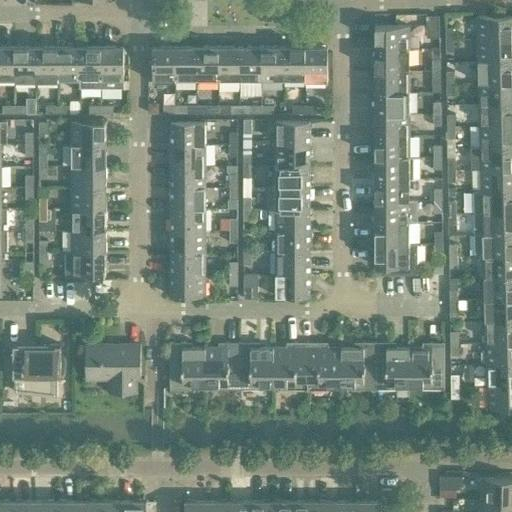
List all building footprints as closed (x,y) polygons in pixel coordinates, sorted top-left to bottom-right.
[(426,15),(427,37),(439,37),(439,15),(426,15)] [(477,16),(477,39),(511,37),(511,28),(511,24),(511,15),(477,16)] [(375,41),(375,49),(409,48),(415,48),(415,36),(409,36),(409,25),(375,26),(375,41)] [(446,28),(446,40),(454,39),(454,27),(446,28)] [(511,37),(477,39),(478,60),(511,59),(511,52),(511,51),(511,37)] [(454,39),(446,40),(446,52),(454,51),(454,39)] [(80,47),(80,81),(80,89),(101,89),(101,46),(87,46),(87,47),(80,47)] [(115,46),(101,46),(101,89),(124,88),(124,47),(115,47),(115,46)] [(176,81),(176,46),(162,46),(162,47),(153,47),(153,81),(176,81)] [(189,46),(176,46),(176,81),(197,81),(197,47),(190,47),(189,46)] [(205,47),(197,47),(197,81),(219,81),(219,46),(205,46),(205,47)] [(233,46),(219,46),(219,81),(240,81),(240,47),(233,47),(233,46)] [(248,47),(240,47),(240,81),(262,81),(262,46),(248,46),(248,47)] [(276,46),(262,46),(262,81),(284,81),(284,47),(276,47),(276,46)] [(291,47),(284,47),(284,81),(305,81),(305,46),(291,46),(291,47)] [(319,46),(305,46),(305,81),(328,81),(328,47),(319,47),(319,46)] [(0,81),(15,82),(15,47),(1,47),(1,48),(0,47),(0,81)] [(15,82),(36,81),(36,47),(29,48),(29,47),(15,47),(15,82)] [(36,81),(58,81),(58,47),(44,47),(36,47),(36,81)] [(58,81),(80,81),(80,47),(72,47),(58,47),(58,81)] [(375,56),(375,70),(409,70),(409,48),(375,49),(375,56)] [(432,58),(432,70),(440,70),(440,58),(432,58)] [(478,60),(479,82),(511,80),(511,60),(511,59),(478,60)] [(376,84),(376,91),(409,91),(409,70),(375,70),(375,84),(376,84)] [(440,70),(432,70),(433,92),(441,92),(440,70)] [(446,71),(446,83),(454,83),(454,71),(446,71)] [(511,80),(479,82),(479,103),(511,102),(511,80)] [(454,83),(446,83),(447,95),(455,95),(454,83)] [(375,99),(375,113),(410,113),(409,91),(376,91),(376,99),(375,99)] [(433,101),(433,113),(441,113),(441,101),(433,101)] [(511,102),(479,103),(480,125),(511,124),(511,102)] [(58,114),(58,105),(46,105),(46,114),(58,114)] [(70,105),(58,105),(58,114),(70,114),(70,105)] [(102,113),(102,105),(90,105),(90,113),(102,113)] [(114,105),(102,105),(102,113),(114,113),(114,105)] [(176,113),(176,105),(164,105),(164,113),(176,113)] [(188,105),(176,105),(176,113),(188,113),(188,105)] [(219,113),(219,105),(207,105),(207,113),(219,113)] [(231,105),(219,105),(219,113),(231,113),(231,105)] [(262,113),(262,105),(250,105),(250,113),(262,113)] [(274,105),(262,105),(262,113),(274,113),(274,105)] [(305,113),(305,105),(293,105),(293,113),(305,113)] [(317,105),(305,105),(305,113),(317,113),(317,105)] [(15,114),(15,106),(3,106),(3,114),(15,114)] [(27,106),(15,106),(15,114),(27,114),(27,106)] [(376,127),(376,135),(410,135),(410,113),(375,113),(375,127),(376,127)] [(441,113),(433,113),(433,125),(441,125),(441,113)] [(447,114),(447,126),(455,126),(455,114),(447,114)] [(39,133),(47,133),(47,121),(39,121),(39,133)] [(72,121),(72,144),(105,144),(105,136),(106,136),(106,121),(105,121),(72,121)] [(170,122),(170,144),(205,144),(205,121),(171,121),(171,122),(170,122)] [(243,121),(243,133),(252,133),(252,121),(243,121)] [(276,121),(276,144),(311,144),(311,130),(310,130),(310,121),(276,121)] [(511,124),(480,125),(480,147),(511,146),(511,124)] [(455,126),(447,126),(447,138),(455,138),(455,126)] [(25,132),(25,144),(33,144),(33,132),(25,132)] [(229,132),(229,144),(238,144),(238,132),(229,132)] [(375,143),(375,157),(410,157),(410,135),(376,135),(376,143),(375,143)] [(33,144),(25,144),(25,156),(33,156),(33,144)] [(39,144),(39,165),(47,165),(47,153),(50,150),(50,144),(39,144)] [(72,144),(71,165),(106,165),(106,151),(105,151),(105,144),(72,144)] [(171,158),(171,165),(205,165),(205,144),(170,144),(170,158),(171,158)] [(238,144),(229,144),(229,156),(237,156),(238,144)] [(276,144),(276,165),(310,165),(310,157),(311,157),(311,144),(276,144)] [(434,145),(434,157),(442,157),(442,144),(434,145)] [(471,169),(481,169),(511,167),(511,146),(480,147),(470,147),(471,169)] [(244,153),(244,165),(252,165),(252,153),(244,153)] [(376,171),(376,178),(410,178),(419,179),(419,157),(410,157),(375,157),(375,171),(376,171)] [(442,157),(434,157),(434,169),(442,169),(442,157)] [(447,158),(448,170),(456,170),(456,158),(447,158)] [(47,165),(39,165),(39,177),(47,178),(47,165)] [(71,165),(71,187),(105,187),(105,179),(106,179),(106,165),(71,165)] [(170,173),(170,187),(205,187),(205,165),(171,165),(171,173),(170,173)] [(229,175),(229,187),(237,187),(237,165),(227,165),(227,171),(229,175)] [(252,165),(244,165),(244,178),(252,177),(252,165)] [(276,165),(276,187),(311,187),(311,173),(310,173),(310,165),(276,165)] [(511,167),(481,169),(481,190),(511,189),(511,167)] [(456,170),(448,170),(448,182),(456,182),(456,170)] [(25,175),(25,187),(33,187),(33,175),(25,175)] [(375,186),(375,200),(410,200),(410,178),(376,178),(376,186),(375,186)] [(33,187),(25,187),(25,199),(33,199),(33,187)] [(71,187),(71,209),(106,208),(106,194),(105,194),(105,187),(71,187)] [(171,201),(171,209),(205,208),(205,187),(170,187),(170,201),(171,201)] [(237,187),(229,187),(229,199),(237,199),(237,187)] [(268,209),(276,208),(310,208),(310,201),(311,201),(311,187),(276,187),(268,187),(268,209)] [(434,188),(435,200),(443,200),(442,188),(434,188)] [(473,191),(474,212),(511,211),(511,189),(481,190),(473,191)] [(39,196),(39,208),(47,208),(47,196),(39,196)] [(244,197),(244,209),(252,209),(252,196),(244,197)] [(376,214),(376,222),(410,222),(418,222),(418,200),(410,200),(375,200),(375,214),(376,214)] [(443,200),(435,200),(435,212),(443,212),(443,200)] [(448,201),(448,213),(456,213),(456,201),(448,201)] [(47,208),(39,208),(39,230),(55,230),(55,209),(47,208)] [(71,209),(71,230),(105,230),(105,222),(106,222),(106,208),(71,209)] [(170,216),(170,230),(205,230),(205,208),(171,209),(171,216),(170,216)] [(276,208),(276,230),(311,230),(311,216),(310,216),(310,208),(276,208)] [(252,209),(244,209),(244,221),(252,221),(252,209)] [(511,211),(474,212),(475,234),(511,232),(511,211)] [(456,213),(448,213),(448,225),(457,225),(456,213)] [(25,218),(25,230),(33,230),(33,218),(25,218)] [(229,218),(229,230),(237,230),(237,218),(229,218)] [(375,229),(375,243),(410,243),(410,222),(376,222),(376,229),(375,229)] [(33,230),(25,230),(25,242),(33,242),(33,230)] [(71,230),(71,252),(106,252),(106,238),(105,238),(105,230),(71,230)] [(171,244),(171,252),(205,252),(205,230),(170,230),(170,244),(171,244)] [(237,230),(229,230),(229,242),(237,242),(237,230)] [(276,251),(276,252),(310,252),(310,244),(311,244),(311,230),(276,230),(276,239),(273,239),(272,241),(272,249),(273,251),(276,251)] [(435,231),(435,243),(443,243),(443,231),(435,231)] [(475,255),(483,255),(511,254),(511,232),(475,234),(475,255)] [(39,240),(39,252),(47,252),(47,240),(39,240)] [(244,240),(244,252),(252,252),(252,240),(244,240)] [(410,243),(375,243),(375,257),(376,257),(376,266),(381,266),(381,274),(418,274),(418,243),(410,243)] [(443,243),(435,243),(435,255),(443,255),(443,243)] [(449,244),(449,256),(457,256),(457,244),(449,244)] [(47,252),(39,252),(39,264),(47,264),(47,252)] [(106,252),(71,252),(65,252),(65,280),(86,280),(86,274),(105,274),(105,265),(106,265),(106,252)] [(170,259),(170,273),(205,273),(205,252),(171,252),(171,259),(170,259)] [(252,252),(244,252),(244,264),(252,264),(252,252)] [(276,252),(276,273),(311,273),(311,259),(310,259),(310,252),(276,252)] [(484,277),(511,276),(511,254),(483,255),(483,264),(479,264),(479,276),(484,276),(484,277)] [(449,256),(449,268),(457,268),(457,256),(449,256)] [(25,261),(25,273),(34,273),(34,261),(25,261)] [(229,261),(229,273),(237,273),(237,261),(229,261)] [(34,273),(25,273),(25,285),(34,285),(34,273)] [(205,273),(170,273),(170,287),(171,287),(171,296),(205,296),(205,273)] [(237,273),(229,273),(229,285),(237,285),(237,273)] [(311,273),(276,273),(276,296),(310,296),(310,287),(311,287),(311,273)] [(244,274),(244,298),(259,298),(258,274),(244,274)] [(511,276),(484,277),(484,299),(511,298),(511,276)] [(449,278),(450,300),(458,300),(457,288),(460,285),(460,278),(449,278)] [(511,298),(484,299),(485,320),(511,319),(511,298)] [(458,300),(450,300),(450,312),(458,312),(458,300)] [(511,319),(485,320),(485,342),(511,341),(511,319)] [(450,331),(450,343),(458,343),(458,331),(450,331)] [(486,363),(486,364),(511,363),(511,341),(485,342),(486,351),(483,351),(481,352),(481,362),(483,363),(486,363)] [(192,384),(205,384),(205,347),(184,347),(184,343),(184,342),(170,342),(170,389),(192,389),(192,384)] [(218,389),(239,389),(239,342),(225,342),(225,343),(226,343),(226,347),(205,347),(205,384),(218,384),(218,389)] [(260,384),(273,384),(273,347),(251,347),(251,343),(252,343),(252,342),(239,342),(239,389),(260,389),(260,384)] [(286,389),(307,389),(307,342),(293,342),(293,343),(294,343),(294,347),(273,347),(273,384),(286,384),(286,389)] [(328,384),(341,384),(341,347),(319,347),(319,343),(320,343),(320,342),(307,342),(307,389),(328,389),(328,384)] [(354,389),(375,389),(375,342),(361,342),(361,343),(362,343),(362,347),(341,347),(341,384),(354,384),(354,389)] [(396,384),(409,384),(409,347),(387,347),(387,343),(388,343),(388,342),(375,342),(375,389),(396,389),(396,384)] [(409,347),(409,384),(422,384),(422,389),(444,389),(444,342),(429,342),(429,343),(430,343),(430,347),(409,347)] [(458,343),(450,343),(450,355),(458,355),(458,343)] [(61,376),(61,344),(13,344),(13,376),(14,376),(14,391),(57,396),(57,376),(61,376)] [(109,378),(109,392),(136,392),(136,378),(140,378),(140,344),(85,344),(85,378),(109,378)] [(511,363),(486,364),(487,385),(511,384),(511,363)] [(451,374),(451,386),(459,386),(459,374),(451,374)] [(511,384),(487,385),(487,408),(511,407),(511,384)] [(459,386),(451,386),(451,398),(459,398),(459,386)] [(455,405),(455,414),(467,414),(467,405),(455,405)] [(439,475),(439,488),(441,488),(440,497),(455,497),(455,489),(462,489),(462,476),(439,475)] [(511,477),(481,476),(480,499),(511,500),(511,477)] [(358,501),(358,511),(393,511),(393,489),(380,489),(380,501),(358,501)] [(511,511),(511,500),(480,499),(479,511),(511,511)] [(0,511),(11,511),(11,501),(0,500),(0,511)] [(11,511),(32,511),(33,501),(11,501),(11,511)] [(32,511),(54,511),(55,501),(33,501),(32,511)] [(54,511),(76,511),(76,501),(55,501),(54,511)] [(76,511),(98,511),(98,501),(76,501),(76,511)] [(98,511),(119,511),(120,501),(98,501),(98,511)] [(120,501),(119,511),(142,511),(142,501),(120,501)] [(144,501),(144,511),(154,511),(154,501),(144,501)] [(184,511),(206,511),(207,501),(184,501),(184,511)] [(206,511),(228,511),(228,501),(207,501),(206,511)] [(228,511),(249,511),(250,501),(228,501),(228,511)] [(249,511),(271,511),(272,501),(250,501),(249,511)] [(271,511),(293,511),(293,501),(272,501),(271,511)] [(293,511),(315,511),(315,501),(293,501),(293,511)] [(315,511),(336,511),(337,501),(315,501),(315,511)] [(336,511),(358,511),(358,501),(337,501),(336,511)]
